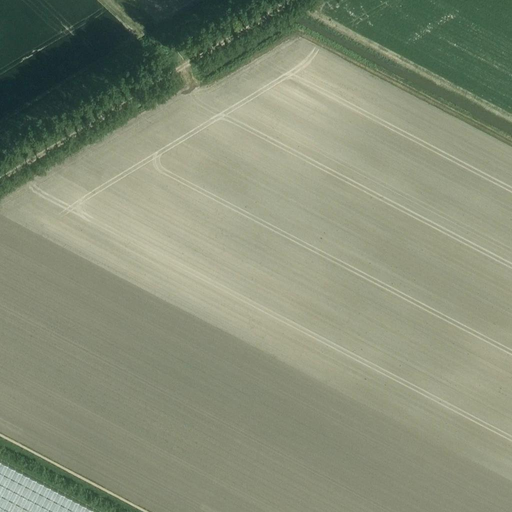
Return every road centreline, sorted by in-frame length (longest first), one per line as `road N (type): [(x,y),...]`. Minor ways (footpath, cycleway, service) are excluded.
road 1 (track): [(0,176),(184,65)]
road 2 (track): [(143,511),(0,435)]
road 3 (track): [(184,65),(295,0)]
